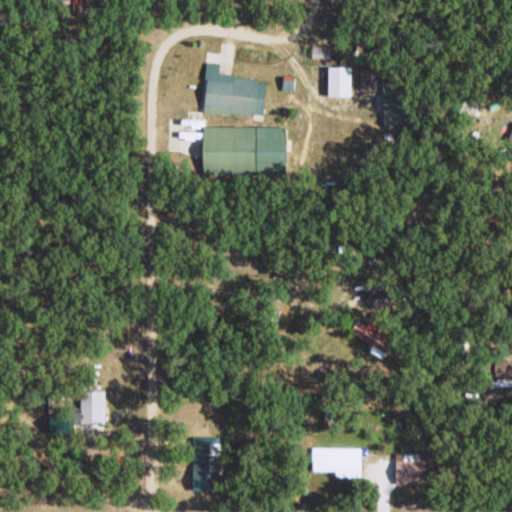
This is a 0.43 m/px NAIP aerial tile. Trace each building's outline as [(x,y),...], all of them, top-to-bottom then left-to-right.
[(201,111),(261,114),(264,78),(218,75),(219,62),(204,61),(201,111)] [(200,124),(199,172),(283,174),(284,126),(200,124)] [(369,282),(371,305),(393,304),(392,281),(369,282)] [(393,338),(383,333),(385,329),(356,315),(348,332),(372,344),(369,351),(383,357),(393,338)] [(511,376),(511,360),(492,360),(492,376),(511,376)] [(104,423),(104,389),(78,389),(78,423),(104,423)] [(68,412),(45,413),(46,433),(69,432),(68,412)] [(209,488),(209,474),(220,475),(220,434),(192,434),(191,488),(209,488)] [(362,446),(310,446),(310,471),(362,471),(362,446)] [(425,482),(425,452),(394,452),(393,482),(425,482)]
